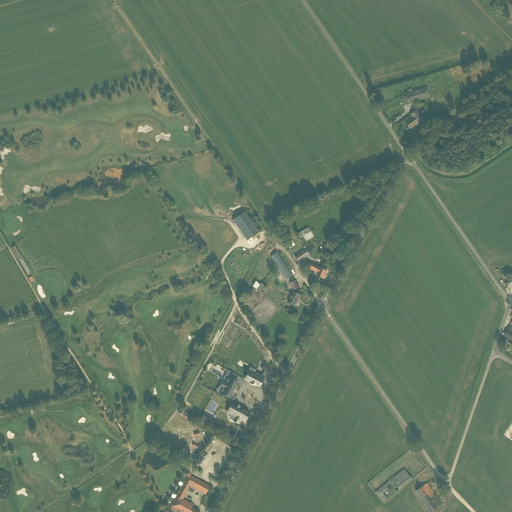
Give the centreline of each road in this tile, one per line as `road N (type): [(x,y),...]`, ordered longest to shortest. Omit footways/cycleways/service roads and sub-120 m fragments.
road 1 (unclassified): [(493,350),(445,483),(322,307)]
road 2 (unclassified): [(212,511),(322,307)]
road 3 (unclassified): [(493,350),(507,311),(504,295),(406,152)]
road 4 (unclassified): [(406,152),(302,0)]
road 5 (unclassified): [(322,307),(406,152)]
road 6 (unclassified): [(406,152),(511,77)]
